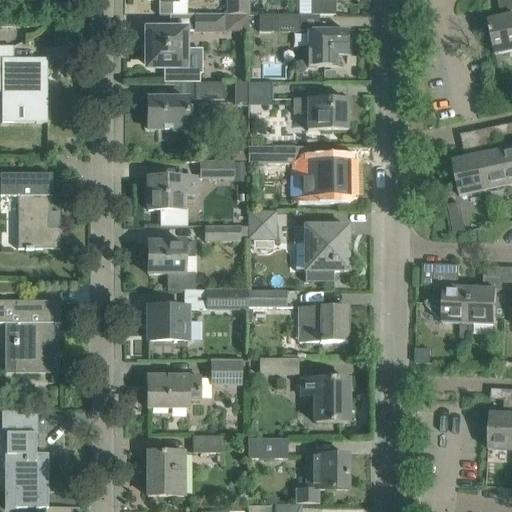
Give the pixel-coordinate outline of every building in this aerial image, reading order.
[(158,16),(170,16),(173,16),(173,0),(188,0),(225,0),(226,15),(196,15),(196,35),(225,35),(226,33),(248,33),(247,0),(147,0),(148,0),(158,0),(158,16)] [(310,0),(311,16),(335,16),(335,1),(347,1),(347,0),(310,0)] [(511,0),(497,0),(501,19),(488,22),(495,57),(511,53),(511,0)] [(271,16),(262,16),(262,33),(270,33),(299,34),(299,16),(271,16)] [(195,84),(200,84),(200,75),(203,75),(202,50),(184,50),(184,32),(143,32),(143,44),(148,44),(148,68),(164,68),(164,84),(195,84)] [(347,32),(320,32),(307,32),(307,68),(336,68),(336,57),(347,57),(347,32)] [(35,124),(35,125),(42,125),(42,124),(47,124),(47,60),(13,60),(13,48),(0,47),(0,93),(1,93),(1,124),(35,124)] [(248,84),(248,107),(272,107),(272,83),(248,84)] [(195,84),(195,101),(224,101),(224,84),(195,84)] [(188,139),(188,100),(148,100),(148,131),(173,131),(173,139),(188,139)] [(347,101),(307,100),(293,100),(293,116),(307,116),(307,132),(347,133),(347,101)] [(511,129),(511,130),(511,135),(511,149),(502,152),(510,187),(511,186),(511,129)] [(510,187),(502,152),(490,155),(486,135),(473,138),(485,192),(510,187)] [(462,140),(466,160),(452,163),(460,198),(485,192),(473,138),(462,140)] [(231,162),(247,163),(247,146),(231,147),(231,162)] [(294,148),(248,148),(248,166),(294,166),(294,148)] [(233,183),(248,183),(248,164),(233,164),(201,164),(201,180),(233,180),(233,183)] [(347,165),(308,165),(298,165),(298,197),(347,196),(347,165)] [(52,176),(0,176),(0,198),(18,199),(18,251),(59,251),(60,212),(48,212),(48,198),(52,198),(52,176)] [(168,180),(148,180),(148,212),(159,212),(159,226),(168,226),(184,226),(184,212),(184,196),(196,196),(196,180),(168,180)] [(460,212),(446,216),(451,234),(465,231),(460,212)] [(249,228),(248,228),(248,240),(276,240),(276,214),(249,214),(249,228)] [(239,240),(248,240),(248,228),(206,228),(206,243),(239,243),(239,240)] [(347,229),(295,229),(295,273),(305,273),(305,284),(333,284),(333,273),(347,273),(347,229)] [(185,259),(195,259),(195,244),(148,244),(148,276),(167,276),(167,292),(184,292),(196,292),(196,275),(184,275),(185,259)] [(459,267),(435,266),(433,297),(425,304),(442,324),(460,325),(460,338),(468,339),(469,326),(470,290),(458,289),(459,267)] [(505,319),(507,292),(506,292),(507,269),(484,268),(483,290),(470,290),(469,326),(495,327),(495,319),(505,319)] [(17,283),(0,283),(0,295),(18,295),(17,283)] [(184,292),(184,310),(188,310),(207,310),(207,311),(248,311),(248,292),(196,292),(184,292)] [(307,309),(307,294),(286,294),(286,293),(248,293),(248,292),(248,311),(248,310),(286,310),(286,309),(299,309),(307,309)] [(59,304),(0,303),(0,325),(6,326),(6,375),(53,375),(53,336),(49,336),(49,325),(59,325),(59,304)] [(347,309),(307,309),(299,309),(299,328),(305,328),(305,345),(347,345),(347,309)] [(188,310),(184,310),(148,310),(148,342),(188,342),(188,310)] [(259,361),(259,376),(299,376),(299,361),(259,361)] [(211,362),(211,387),(241,387),(241,362),(211,362)] [(200,378),(167,378),(147,378),(147,411),(188,410),(188,401),(200,401),(200,378)] [(316,424),(347,424),(347,380),(302,380),(302,399),(316,399),(316,424)] [(511,395),(505,396),(504,416),(490,415),(488,451),(511,451),(511,395)] [(16,434),(6,434),(6,457),(6,510),(14,510),(48,510),(48,455),(36,455),(36,434),(33,434),(16,434)] [(192,438),(192,455),(220,455),(220,438),(192,438)] [(288,461),(288,440),(248,440),(248,461),(288,461)] [(184,454),(167,454),(147,454),(147,498),(184,498),(184,454)] [(295,506),(319,506),(319,491),(347,491),(347,457),(307,457),(307,491),(295,491),(295,506)]
